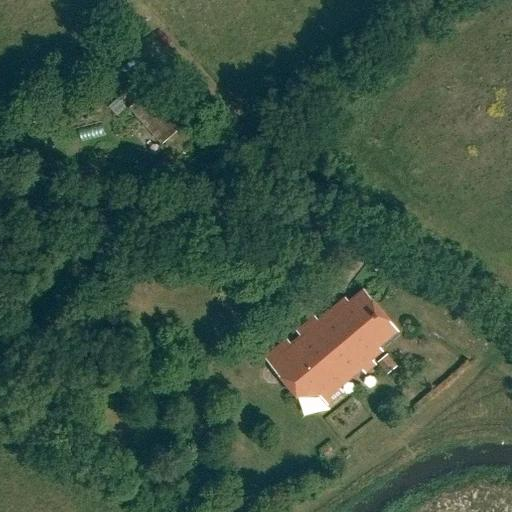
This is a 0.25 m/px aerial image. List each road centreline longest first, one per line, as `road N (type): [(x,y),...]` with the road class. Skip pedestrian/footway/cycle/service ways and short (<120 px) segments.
road 1 (unclassified): [(511,346),(347,241),(95,224),(0,195)]
road 2 (track): [(0,331),(76,261),(95,224)]
